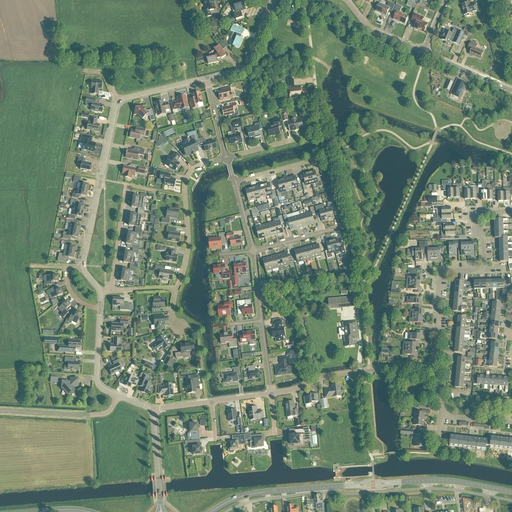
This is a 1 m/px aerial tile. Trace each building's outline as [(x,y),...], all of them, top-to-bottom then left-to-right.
[(213,11),(212,6),(214,6),(212,0),(203,0),(206,11),(198,13),(200,20),(205,18),(205,19),(211,17),(210,12),(213,11)] [(392,12),(395,5),(389,2),(387,7),(379,4),(378,6),(376,6),(376,8),(376,9),(377,9),(376,12),(386,16),(389,10),(392,12)] [(469,3),(461,5),(464,16),(466,15),(466,16),(467,17),(469,16),(470,15),(469,14),(471,14),(471,12),(478,11),(476,4),(471,5),(471,6),(469,6),(469,3)] [(232,8),(236,21),(243,18),(241,13),(242,12),(246,10),(245,8),(246,7),(244,6),(244,4),(242,4),(240,4),(240,5),(232,8)] [(405,24),(408,17),(399,13),(402,7),(396,5),(393,11),(396,13),(393,19),(405,24)] [(424,18),(415,14),(411,21),(416,23),(414,28),(415,29),(415,30),(417,31),(418,30),(424,33),(428,24),(424,22),(424,21),(423,20),(424,18)] [(245,31),(233,26),(231,32),(234,33),(231,39),(235,44),(233,47),(239,49),(243,40),(241,39),(242,36),(242,37),(245,31)] [(465,27),(463,31),(467,32),(466,35),(469,36),(471,30),(465,27)] [(448,46),(450,42),(459,46),(465,34),(454,29),(452,34),(447,31),(444,29),(441,36),(442,39),(441,40),(446,42),(446,43),(446,44),(448,45),(448,46)] [(215,36),(220,43),(224,41),(218,33),(215,36)] [(480,59),(484,52),(476,48),(477,45),(471,42),(468,49),(471,50),(469,55),(473,56),(475,57),(480,59)] [(222,51),(219,46),(214,49),(215,51),(209,55),(210,58),(207,59),(208,65),(218,62),(217,59),(221,59),(226,56),(222,51)] [(445,88),(449,90),(453,81),(449,79),(445,88)] [(467,84),(457,79),(450,95),(461,99),(465,90),(464,89),(467,84)] [(102,87),(102,84),(101,84),(101,82),(91,81),(91,89),(92,89),(91,94),(98,95),(98,91),(97,91),(98,89),(101,89),(101,87),(102,87)] [(303,97),(307,97),(307,89),(302,89),(301,87),(289,89),(290,99),(303,98),(303,97)] [(230,88),(224,90),(224,92),(219,94),(221,101),(232,98),(230,88)] [(202,103),(199,93),(192,95),(193,98),(189,99),(192,109),(197,107),(197,104),(202,103)] [(187,108),(185,97),(177,98),(178,102),(176,103),(171,104),(173,110),(180,108),(180,109),(187,108)] [(102,113),(103,106),(94,104),(95,100),(86,98),(85,104),(86,104),(86,107),(91,108),(90,111),(94,112),(97,113),(98,112),(102,113)] [(165,110),(168,109),(167,103),(163,104),(163,102),(160,103),(160,102),(154,104),(157,116),(166,114),(165,110)] [(227,108),(223,109),(224,116),(225,116),(226,116),(228,116),(229,115),(234,114),(233,110),(238,109),(236,103),(231,104),(232,106),(230,107),(229,106),(226,107),(227,108)] [(147,111),(142,107),(135,108),(134,115),(137,115),(142,120),(144,118),(149,116),(150,121),(154,120),(152,110),(147,111)] [(97,118),(91,117),(90,123),(88,123),(87,130),(98,132),(99,125),(96,124),(97,118)] [(232,121),(234,130),(242,128),(239,119),(232,121)] [(280,119),(273,121),(275,126),(267,128),(269,136),(280,134),(278,127),(282,126),(280,119)] [(303,129),(300,120),(296,121),(296,120),(292,121),(292,122),(288,123),(290,132),(295,131),(295,132),(299,131),(298,130),(303,129)] [(256,128),(248,131),(250,138),(254,137),(255,139),(261,137),(259,131),(263,130),(261,123),(255,125),(256,128)] [(144,136),(145,130),(135,128),(135,131),(131,131),(129,138),(139,140),(140,135),(144,136)] [(165,137),(175,132),(173,128),(163,132),(165,137)] [(242,143),(240,133),(236,134),(235,131),(228,133),(230,139),(229,139),(228,140),(229,142),(229,143),(231,143),(231,145),(238,143),(238,144),(242,143)] [(191,137),(192,141),(189,142),(188,140),(185,141),(186,144),(182,146),(183,149),(181,150),(183,153),(185,153),(186,156),(191,154),(191,155),(195,153),(194,152),(197,151),(196,148),(199,146),(195,132),(187,134),(188,138),(191,137)] [(91,138),(82,136),(81,140),(83,141),(81,149),(83,150),(82,153),(88,154),(89,151),(94,152),(94,149),(95,149),(95,147),(95,144),(90,143),(91,138)] [(161,136),(158,138),(165,145),(167,142),(161,136)] [(204,138),(198,140),(200,147),(204,146),(205,152),(216,149),(214,141),(205,143),(204,138)] [(134,152),(127,151),(125,158),(136,161),(137,155),(143,156),(144,150),(135,148),(134,152)] [(180,157),(173,153),(170,159),(169,158),(165,165),(169,167),(169,168),(171,169),(175,171),(177,167),(178,168),(179,166),(178,165),(179,164),(176,163),(180,157)] [(85,159),(78,158),(77,164),(81,165),(80,170),(83,170),(83,171),(86,172),(86,171),(90,172),(90,171),(91,171),(91,168),(90,168),(91,164),(84,162),(85,159)] [(135,169),(128,167),(123,166),(122,174),(124,175),(123,177),(131,179),(132,176),(133,177),(135,169)] [(309,173),(312,185),(316,184),(317,188),(322,186),(320,179),(317,180),(315,171),(309,173)] [(170,175),(160,173),(159,180),(164,181),(163,185),(169,186),(169,187),(172,188),(172,187),(174,187),(175,180),(169,179),(170,175)] [(312,185),(309,173),(303,174),(305,183),(302,184),(304,191),(307,190),(306,186),(312,185)] [(74,176),(74,179),(73,182),(78,183),(76,189),(87,191),(89,192),(91,186),(81,184),(82,181),(81,180),(81,178),(74,176)] [(289,178),(292,190),(298,188),(299,193),(302,192),(301,184),(298,185),(295,176),(289,178)] [(289,178),(283,180),(286,192),(292,190),(289,178)] [(286,192),(283,180),(277,181),(280,190),(277,191),(279,198),(282,197),(281,193),(286,192)] [(445,186),(444,186),(444,192),(446,192),(446,197),(448,197),(448,199),(454,199),(454,185),(450,185),(450,181),(445,181),(445,186)] [(457,183),(457,185),(454,185),(454,199),(459,199),(459,191),(462,191),(462,187),(462,181),(459,181),(459,183),(457,183)] [(487,192),(487,185),(486,182),(482,182),(483,185),(481,185),(481,184),(478,184),(478,186),(478,192),(478,194),(481,194),(481,201),(487,201),(487,192)] [(270,183),(264,185),(267,197),(270,196),(271,200),(277,199),(275,191),(272,192),(270,183)] [(492,185),(487,185),(487,192),(487,201),(493,201),(493,199),(495,199),(495,195),(495,193),(495,189),(495,183),(492,183),(492,185)] [(267,197),(264,185),(258,187),(261,199),(267,197)] [(475,190),(472,191),(470,191),(470,200),(476,200),(476,192),(478,192),(478,186),(475,186),(475,190)] [(261,199),(258,187),(252,188),(255,200),(261,199)] [(462,191),(462,193),(465,193),(465,200),(470,200),(470,191),(465,191),(465,187),(462,187),(462,191)] [(255,200),(252,188),(246,190),(249,202),(255,200)] [(72,194),(71,198),(78,199),(79,196),(86,197),(87,191),(76,189),(76,192),(73,192),(73,194),(72,194)] [(504,193),(503,189),(495,189),(495,193),(495,195),(495,199),(498,198),(498,202),(504,202),(504,193)] [(511,189),(506,189),(503,189),(504,193),(504,202),(509,202),(509,195),(511,195),(511,189)] [(140,197),(130,196),(129,202),(132,202),(143,204),(143,198),(146,198),(146,195),(140,194),(140,197)] [(83,212),(84,206),(77,205),(78,201),(71,200),(70,206),(73,206),(72,210),(83,212)] [(132,202),(131,208),(138,209),(137,212),(146,213),(144,213),(144,207),(142,207),(143,204),(132,202)] [(329,208),(325,209),(328,221),(334,219),(332,210),(335,209),(333,202),(328,204),(329,208)] [(328,221),(325,209),(324,205),(321,206),(320,206),(315,207),(317,214),(320,214),(322,222),(328,221)] [(437,214),(451,214),(451,209),(444,209),(444,206),(433,206),(433,210),(437,210),(437,214)] [(311,213),(305,214),(309,226),(315,224),(312,216),(315,215),(313,208),(310,208),(311,213)] [(176,219),(176,216),(177,216),(178,210),(167,209),(166,219),(162,218),(161,223),(169,224),(169,218),(176,219)] [(83,212),(72,210),(71,216),(69,215),(68,218),(74,220),(75,216),(82,218),(83,212)] [(130,214),(129,220),(140,222),(140,218),(145,219),(146,213),(137,212),(137,215),(130,214)] [(305,214),(299,216),(303,228),(309,226),(305,214)] [(433,223),(437,223),(444,223),(444,220),(451,220),(451,214),(437,214),(438,220),(433,220),(433,223)] [(297,229),(294,217),(288,219),(287,215),(283,216),(285,223),(288,222),(291,231),(297,229)] [(274,223),(277,235),(283,233),(281,224),(284,224),(282,216),(278,217),(280,221),(274,223)] [(299,216),(294,217),(297,229),(303,228),(299,216)] [(129,220),(128,226),(135,227),(135,231),(141,231),(145,232),(146,230),(141,229),(142,225),(139,225),(140,222),(129,220)] [(79,233),(80,227),(73,225),(74,222),(67,221),(65,226),(69,227),(68,230),(79,233)] [(274,223),(268,225),(271,236),(277,235),(274,223)] [(444,223),(437,223),(437,227),(441,227),(441,231),(445,231),(455,231),(455,225),(447,225),(447,223),(444,223)] [(271,236),(268,225),(262,226),(265,238),(271,236)] [(265,238),(262,226),(256,228),(259,240),(265,238)] [(167,241),(178,243),(180,235),(175,234),(176,229),(167,227),(166,233),(168,233),(167,241)] [(79,233),(68,230),(67,234),(63,233),(62,239),(70,240),(71,237),(78,238),(79,233)] [(127,233),(126,239),(137,240),(138,237),(140,237),(141,231),(135,231),(134,234),(127,233)] [(455,231),(441,231),(442,239),(449,239),(449,237),(455,236),(455,231)] [(209,240),(210,248),(208,248),(221,247),(221,249),(221,244),(225,244),(224,234),(220,235),(220,233),(219,233),(220,239),(209,240)] [(233,234),(227,234),(227,241),(230,240),(231,246),(241,245),(241,237),(234,238),(233,234)] [(507,238),(504,238),(499,239),(499,244),(508,244),(508,243),(508,240),(511,239),(511,236),(507,237),(507,238)] [(137,240),(126,239),(126,245),(132,246),(132,249),(138,250),(139,244),(137,244),(137,240)] [(332,241),(335,253),(336,255),(340,254),(341,259),(346,257),(344,247),(341,248),(338,239),(332,241)] [(70,243),(63,242),(63,241),(61,241),(61,244),(63,245),(65,245),(64,251),(75,253),(76,247),(69,246),(70,243)] [(335,253),(332,241),(326,242),(328,251),(326,252),(328,259),(333,258),(332,254),(335,253)] [(468,256),(474,256),(474,248),(477,248),(477,241),(470,241),(470,243),(467,243),(468,256)] [(425,254),(424,242),(419,242),(419,248),(418,248),(418,250),(412,250),(412,257),(414,257),(414,260),(416,261),(416,263),(422,263),(422,254),(425,254)] [(428,242),(424,242),(425,254),(428,254),(428,262),(434,262),(434,249),(431,249),(431,248),(428,248),(428,242)] [(449,250),(449,257),(456,257),(455,248),(458,248),(458,242),(452,242),(452,244),(449,244),(449,247),(447,247),(447,250),(449,250)] [(465,242),(458,242),(458,248),(461,248),(461,256),(468,256),(467,243),(465,243),(465,242)] [(318,244),(312,246),(316,258),(322,256),(318,244)] [(312,246),(307,248),(310,260),(316,258),(312,246)] [(434,262),(441,262),(440,254),(443,254),(443,247),(437,247),(437,249),(434,249),(434,262)] [(310,260),(307,248),(301,249),(304,261),(310,260)] [(125,251),(124,257),(135,259),(135,255),(137,256),(138,250),(132,249),(132,252),(125,251)] [(168,254),(167,254),(165,261),(176,263),(177,255),(174,255),(175,250),(168,249),(168,254)] [(304,261),(301,249),(295,251),(298,263),(304,261)] [(59,253),(58,259),(57,262),(66,264),(67,261),(69,258),(76,260),(77,254),(75,253),(64,251),(63,254),(59,253)] [(287,253),(281,255),(284,267),(290,265),(287,253)] [(508,256),(500,256),(500,262),(508,262),(508,265),(511,264),(511,263),(511,259),(508,259),(508,257),(511,257),(511,254),(508,255),(508,256)] [(279,268),(280,272),(285,271),(284,267),(281,255),(275,256),(278,268),(279,268)] [(278,268),(275,256),(269,258),(272,270),(278,268)] [(135,259),(124,257),(123,263),(130,264),(129,267),(136,268),(137,269),(138,263),(134,262),(135,259)] [(272,270),(269,258),(263,260),(266,272),(272,270)] [(240,265),(240,264),(234,264),(235,274),(242,273),(242,276),(246,275),(246,273),(247,273),(246,264),(240,265)] [(230,278),(229,271),(226,272),(225,265),(213,266),(214,274),(215,274),(216,279),(223,278),(223,279),(230,278)] [(163,267),(155,266),(154,270),(160,271),(158,279),(163,279),(163,281),(167,281),(167,280),(171,281),(173,273),(163,271),(163,267)] [(122,270),(121,275),(121,276),(132,277),(132,274),(135,274),(136,268),(129,267),(129,271),(122,270)] [(121,276),(121,275),(119,275),(118,281),(127,282),(127,286),(134,287),(135,281),(131,281),(132,277),(121,276)] [(422,280),(423,275),(416,275),(416,278),(408,277),(407,283),(420,285),(420,280),(422,280)] [(44,276),(44,281),(44,285),(51,285),(51,282),(58,282),(58,276),(44,276)] [(420,285),(407,283),(406,290),(415,290),(414,293),(421,294),(421,289),(420,289),(420,285)] [(63,295),(60,289),(54,292),(53,289),(45,292),(47,295),(48,294),(50,300),(63,295)] [(159,297),(153,298),(153,301),(152,301),(153,307),(151,307),(152,313),(160,313),(160,308),(164,308),(163,300),(159,300),(159,297)] [(354,297),(328,299),(329,310),(355,307),(354,297)] [(415,307),(421,308),(422,303),(420,303),(420,299),(408,298),(407,304),(415,305),(415,307)] [(123,303),(123,299),(112,299),(112,306),(120,307),(120,310),(129,311),(129,303),(123,303)] [(71,305),(67,301),(58,309),(61,313),(60,315),(63,318),(68,313),(65,310),(71,305)] [(242,309),(242,315),(246,315),(248,315),(253,314),(252,305),(245,306),(245,301),(237,302),(238,309),(242,309)] [(230,315),(229,309),(233,308),(232,302),(224,303),(225,306),(218,307),(219,316),(230,315)] [(421,308),(415,307),(415,310),(410,310),(410,316),(423,317),(423,314),(425,314),(425,311),(421,311),(421,308)] [(70,316),(68,321),(71,323),(71,322),(76,324),(82,314),(77,311),(73,317),(70,316)] [(164,325),(164,316),(153,317),(154,326),(155,326),(155,330),(162,329),(161,325),(164,325)] [(423,317),(410,316),(409,323),(417,323),(417,326),(423,327),(424,322),(422,321),(423,317)] [(119,324),(111,324),(111,331),(123,332),(123,325),(127,325),(128,321),(120,320),(119,324)] [(285,320),(280,320),(274,321),(275,329),(272,329),(272,332),(272,336),(273,336),(273,338),(276,337),(277,342),(285,340),(284,328),(286,328),(285,320)] [(358,339),(356,322),(343,323),(343,328),(344,328),(345,336),(344,336),(345,342),(346,348),(354,347),(353,340),(357,340),(357,339),(358,339)] [(422,337),(423,332),(417,331),(416,334),(408,333),(407,340),(413,340),(418,341),(420,341),(421,337),(422,337)] [(241,344),(248,343),(248,341),(256,341),(255,332),(243,333),(244,336),(240,336),(241,344)] [(230,348),(237,347),(236,340),(232,340),(232,334),(228,334),(224,334),(224,335),(220,335),(221,344),(229,343),(230,348)] [(163,348),(164,350),(170,345),(164,335),(157,340),(158,342),(152,346),(156,353),(163,348)] [(113,345),(110,345),(110,352),(120,353),(121,345),(119,345),(120,340),(114,339),(113,345)] [(57,346),(57,352),(75,353),(75,349),(80,349),(80,341),(68,340),(68,347),(57,346)] [(418,341),(413,340),(412,343),(403,342),(403,349),(416,350),(416,344),(418,344),(418,341)] [(181,353),(175,354),(176,358),(184,357),(184,359),(188,358),(188,357),(189,357),(188,353),(194,352),(193,343),(180,345),(181,353)] [(416,350),(403,349),(402,355),(410,356),(410,359),(417,359),(417,354),(415,354),(416,350)] [(466,358),(458,358),(457,364),(465,365),(466,364),(466,361),(471,361),(471,359),(472,357),(468,356),(467,358),(466,358)] [(163,365),(171,369),(175,362),(167,357),(163,365)] [(79,371),(79,363),(72,362),(72,358),(65,358),(64,365),(67,365),(67,370),(79,371)] [(276,372),(276,376),(281,376),(281,375),(291,374),(290,365),(288,366),(287,358),(280,359),(281,367),(276,367),(276,372)] [(120,359),(112,362),(114,365),(108,368),(110,372),(109,372),(111,376),(115,374),(114,374),(121,371),(120,369),(123,368),(121,363),(123,362),(121,360),(120,360),(120,359)] [(143,367),(151,371),(153,365),(145,362),(143,367)] [(244,373),(245,375),(245,379),(248,378),(248,380),(260,379),(259,371),(255,371),(254,366),(248,367),(249,372),(244,373)] [(225,383),(238,381),(237,375),(240,375),(239,368),(234,368),(234,373),(222,375),(222,379),(224,378),(225,383)] [(62,379),(62,375),(51,374),(51,383),(58,383),(58,379),(62,379)] [(128,387),(130,388),(131,384),(136,386),(138,380),(134,379),(134,378),(127,375),(123,385),(125,386),(125,387),(127,387),(128,387)] [(150,387),(151,384),(149,383),(151,380),(147,378),(147,377),(143,375),(139,387),(142,388),(140,392),(147,395),(148,391),(149,391),(150,391),(151,390),(151,389),(151,388),(150,387)] [(187,394),(196,393),(195,383),(199,383),(198,375),(188,377),(188,382),(186,382),(186,387),(185,388),(185,390),(186,391),(187,391),(187,394)] [(66,395),(73,395),(74,387),(78,387),(78,381),(77,381),(77,379),(70,379),(70,383),(62,382),(61,389),(63,389),(66,393),(66,395)] [(158,388),(159,394),(165,394),(165,397),(167,396),(168,398),(171,397),(171,396),(173,396),(172,384),(164,385),(164,387),(158,388)] [(340,384),(332,385),(332,389),(325,390),(326,398),(333,397),(341,396),(341,395),(342,395),(341,392),(341,393),(340,384)] [(318,394),(311,395),(311,396),(304,397),(305,405),(316,404),(315,402),(319,402),(318,394)] [(294,410),(293,402),(287,403),(287,404),(284,404),(286,404),(287,417),(299,416),(298,410),(294,410)] [(258,419),(263,418),(263,411),(257,412),(256,408),(249,409),(250,421),(258,420),(258,419)] [(237,419),(236,410),(228,411),(229,422),(235,421),(236,426),(242,425),(241,419),(237,419)] [(430,414),(431,411),(422,410),(422,413),(414,412),(414,419),(425,420),(425,414),(430,414)] [(425,420),(414,419),(413,426),(419,426),(419,429),(427,430),(427,427),(424,426),(425,420)] [(187,429),(189,431),(189,432),(187,435),(187,437),(186,437),(186,441),(190,441),(189,439),(191,439),(191,440),(199,439),(199,438),(200,438),(199,427),(197,427),(197,424),(194,425),(194,422),(193,422),(188,423),(186,425),(187,429)] [(310,440),(309,428),(294,429),(294,435),(290,436),(290,445),(300,444),(299,441),(310,440)] [(427,436),(428,433),(417,432),(417,435),(415,435),(414,439),(416,439),(415,447),(424,448),(425,436),(427,436)] [(255,448),(264,447),(263,439),(261,439),(261,435),(251,436),(251,434),(245,434),(246,441),(251,440),(251,442),(255,442),(255,448)] [(245,435),(241,436),(232,436),(233,442),(230,442),(230,446),(228,448),(228,452),(230,454),(233,453),(235,452),(235,450),(239,450),(238,446),(246,445),(245,435)] [(451,436),(449,446),(486,451),(486,446),(490,446),(490,448),(511,450),(511,439),(491,437),(490,441),(451,436)] [(190,451),(191,453),(192,454),(193,454),(193,455),(201,455),(200,452),(202,452),(201,443),(194,444),(194,447),(192,448),(193,449),(191,449),(190,451)] [(311,508),(312,507),(313,511),(318,510),(318,511),(324,511),(324,507),(320,507),(319,500),(319,498),(312,499),(312,503),(311,503),(311,508)]
